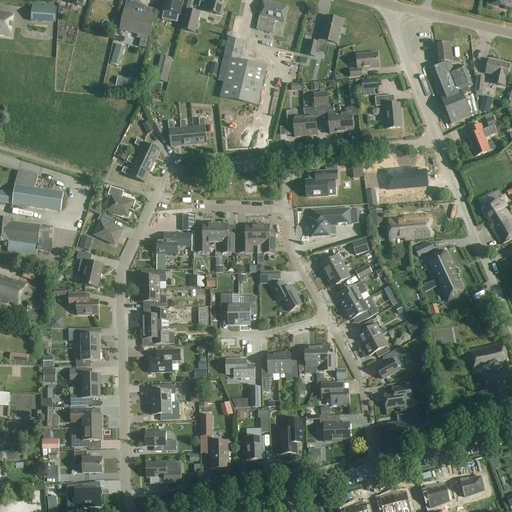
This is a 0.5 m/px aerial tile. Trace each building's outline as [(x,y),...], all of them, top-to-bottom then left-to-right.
[(150,37),(157,9),(148,7),(149,0),(126,0),(119,30),(135,34),(150,37)] [(165,0),(162,15),(180,19),(184,0),(165,0)] [(199,0),(199,1),(209,3),(206,13),(221,16),(225,0),(199,0)] [(511,8),(511,0),(492,0),(491,4),(510,9),(510,8),(511,8)] [(283,23),(287,8),(262,3),(256,30),(273,34),(275,21),(283,23)] [(31,22),(41,22),(42,21),(56,22),(57,8),(32,6),(31,22)] [(195,34),(200,13),(185,10),(180,30),(195,34)] [(0,33),(5,35),(6,25),(11,25),(13,15),(0,13),(0,33)] [(336,45),(341,21),(325,18),(322,33),(320,32),(318,41),(336,45)] [(257,107),(267,67),(239,61),(244,42),(228,38),(218,81),(224,82),(220,98),(257,107)] [(315,58),(318,43),(309,41),(306,56),(315,58)] [(118,67),(124,47),(116,44),(110,65),(118,67)] [(436,64),(452,62),(450,44),(434,46),(436,64)] [(349,78),(361,77),(360,70),(378,69),(376,54),(356,56),(357,70),(349,70),(349,78)] [(157,72),(169,75),(173,59),(161,56),(157,72)] [(506,78),(509,65),(489,60),(485,74),(493,76),(491,84),(503,87),(506,78)] [(453,71),(450,63),(429,71),(450,125),(470,117),(462,95),(470,91),(468,86),(469,85),(462,67),(453,71)] [(212,64),(209,75),(215,77),(218,65),(212,64)] [(483,93),(485,78),(476,77),(475,92),(483,93)] [(362,92),(379,90),(378,81),(361,82),(362,92)] [(320,107),(319,93),(312,94),(314,108),(320,107)] [(319,93),(320,107),(328,107),(327,93),(319,93)] [(391,105),(390,96),(374,98),(375,108),(384,107),(386,130),(401,129),(399,105),(391,105)] [(482,98),(479,112),(489,114),(492,100),(482,98)] [(346,115),(339,116),(340,134),(353,133),(350,109),(345,110),(346,115)] [(310,118),(303,118),(305,137),(316,136),(314,111),(310,111),(310,118)] [(340,134),(339,116),(333,116),(333,111),(328,111),(330,135),(340,134)] [(305,137),(303,118),(297,119),(296,112),(286,113),(287,126),(293,126),(294,138),(305,137)] [(493,118),(486,121),(488,128),(495,125),(493,118)] [(192,128),(194,145),(206,144),(204,119),(198,120),(198,128),(192,128)] [(169,147),(182,146),(179,121),(180,129),(174,130),(173,122),(167,122),(169,147)] [(179,121),(182,146),(194,145),(192,128),(185,129),(185,121),(179,121)] [(157,138),(164,135),(159,124),(152,127),(157,138)] [(476,158),(489,153),(480,132),(483,131),(480,125),(467,130),(470,137),(467,138),(476,158)] [(138,154),(154,161),(159,150),(136,140),(134,145),(141,148),(138,154)] [(121,153),(118,159),(125,162),(128,156),(121,153)] [(126,163),(133,166),(133,165),(149,173),(154,161),(138,154),(136,160),(128,157),(126,163)] [(360,162),(351,163),(354,179),(362,178),(360,162)] [(133,165),(133,166),(131,171),(124,168),(121,173),(144,184),(149,173),(133,165)] [(417,186),(426,185),(425,173),(416,174),(416,171),(385,174),(386,192),(397,191),(396,185),(408,184),(409,190),(417,189),(417,186)] [(13,193),(11,206),(60,213),(63,194),(34,190),(38,177),(19,172),(14,187),(13,193)] [(337,172),(319,173),(315,173),(315,181),(305,182),(305,191),(307,191),(307,199),(335,197),(334,182),(337,181),(337,172)] [(130,213),(133,202),(121,198),(123,192),(110,188),(107,196),(110,197),(106,211),(127,217),(128,212),(130,213)] [(0,203),(11,206),(13,193),(0,191),(0,203)] [(375,199),(367,199),(368,207),(376,207),(375,199)] [(498,204),(496,200),(480,208),(488,222),(486,223),(500,246),(511,239),(511,223),(504,208),(505,207),(502,201),(498,204)] [(350,226),(350,225),(357,225),(356,211),(349,211),(349,210),(312,212),(313,219),(309,219),(310,238),(329,237),(329,227),(350,226)] [(117,241),(122,231),(111,226),(113,220),(100,214),(97,221),(100,222),(94,236),(114,245),(116,240),(117,241)] [(180,214),(180,230),(191,230),(192,214),(180,214)] [(429,239),(427,215),(402,217),(402,222),(387,223),(388,238),(403,238),(403,240),(429,239)] [(382,217),(371,218),(372,229),(383,228),(382,217)] [(37,257),(41,226),(11,223),(11,221),(0,219),(0,241),(9,243),(7,254),(37,257)] [(215,244),(215,226),(203,226),(203,239),(197,239),(197,254),(208,254),(208,244),(215,244)] [(215,226),(215,244),(222,244),(222,254),(233,254),(233,239),(228,239),(228,226),(215,226)] [(257,246),(257,226),(245,226),(245,236),(239,236),(239,254),(251,254),(251,247),(257,246)] [(257,226),(257,246),(263,247),(263,254),(275,254),(275,242),(275,231),(269,231),(269,226),(257,226)] [(76,229),(58,229),(57,243),(76,244),(76,229)] [(156,241),(155,255),(177,255),(177,247),(189,247),(190,235),(171,234),(171,241),(156,241)] [(82,238),(79,247),(89,250),(92,241),(82,238)] [(355,256),(369,252),(366,242),(352,246),(355,256)] [(346,244),(335,246),(336,252),(344,250),(345,255),(339,256),(339,258),(348,256),(346,244)] [(424,246),(415,250),(418,258),(432,252),(428,244),(424,246)] [(97,289),(102,266),(90,263),(91,255),(78,252),(76,260),(80,261),(77,273),(83,274),(81,285),(97,289)] [(442,252),(427,259),(433,273),(435,272),(439,280),(453,273),(449,266),(451,265),(446,253),(443,254),(442,252)] [(325,277),(344,267),(338,256),(319,267),(325,277)] [(366,261),(370,268),(375,265),(371,258),(366,261)] [(21,280),(23,267),(12,265),(9,278),(21,280)] [(360,280),(372,274),(368,266),(355,273),(360,280)] [(344,267),(325,277),(331,288),(350,278),(344,267)] [(381,270),(370,276),(373,282),(384,276),(381,270)] [(141,290),(158,289),(158,282),(164,282),(164,271),(152,271),(153,277),(140,277),(141,290)] [(260,281),(280,281),(280,273),(260,273),(260,281)] [(453,273),(439,280),(443,288),(440,289),(447,303),(462,296),(461,293),(464,292),(458,280),(456,281),(453,273)] [(0,301),(17,308),(25,286),(8,280),(7,282),(2,280),(3,278),(0,276),(0,301)] [(204,289),(204,278),(190,277),(190,288),(204,289)] [(207,289),(215,288),(215,279),(207,280),(207,289)] [(286,290),(283,283),(271,289),(279,303),(282,301),(288,313),(301,305),(291,287),(286,290)] [(344,312),(362,302),(361,301),(363,300),(360,296),(366,293),(360,283),(345,291),(338,295),(341,301),(339,302),(344,312)] [(406,286),(399,288),(403,299),(410,297),(406,286)] [(158,289),(141,290),(141,302),(153,302),(153,308),(165,307),(165,296),(158,296),(158,289)] [(77,308),(77,317),(98,316),(98,301),(90,301),(86,301),(86,294),(69,295),(69,308),(77,308)] [(239,326),(238,306),(232,306),(232,295),(220,295),(221,313),(227,313),(228,327),(239,326)] [(238,306),(239,326),(250,326),(250,316),(257,316),(257,298),(239,298),(239,306),(238,306)] [(362,302),(344,312),(349,322),(362,315),(365,321),(379,314),(373,303),(365,308),(362,302)] [(399,305),(394,308),(398,315),(403,312),(399,305)] [(436,305),(429,307),(432,317),(439,315),(436,305)] [(203,326),(210,326),(210,308),(202,309),(203,326)] [(142,327),(161,327),(161,321),(166,321),(166,310),(153,310),(153,316),(141,317),(142,327)] [(21,323),(23,318),(8,312),(6,318),(21,323)] [(59,327),(60,316),(50,316),(50,327),(59,327)] [(363,346),(381,336),(386,334),(383,329),(378,331),(375,326),(374,326),(371,321),(360,327),(363,332),(357,336),(363,346)] [(417,322),(409,326),(414,335),(421,331),(417,322)] [(161,327),(142,327),(142,338),(153,338),(153,344),(173,344),(172,332),(161,333),(161,327)] [(89,337),(89,330),(75,331),(75,343),(81,343),(81,350),(99,350),(99,337),(89,337)] [(381,336),(363,346),(369,357),(375,354),(377,359),(389,353),(386,348),(387,347),(381,336)] [(473,372),(508,366),(502,344),(468,351),(473,372)] [(309,368),(316,368),(315,347),(304,347),(304,360),(298,360),(298,373),(309,373),(309,368)] [(315,347),(316,368),(323,368),(323,373),(334,372),(333,360),(327,360),(327,347),(315,347)] [(99,350),(81,350),(81,358),(76,358),(76,369),(90,369),(90,363),(99,363),(99,350)] [(150,373),(171,373),(171,361),(179,361),(179,350),(165,350),(165,358),(150,358),(150,373)] [(382,380),(397,372),(395,368),(402,365),(395,351),(384,357),(387,363),(376,369),(382,380)] [(278,354),(279,374),(285,374),(286,383),(297,383),(296,366),(290,366),(290,353),(278,354)] [(272,375),(279,374),(278,354),(267,354),(267,367),(261,367),(261,393),(270,393),(269,379),(272,379),(272,375)] [(28,363),(28,356),(10,355),(9,362),(28,363)] [(43,358),(43,369),(52,369),(51,357),(43,358)] [(234,379),(254,379),(254,366),(246,366),(246,361),(226,361),(226,376),(234,376),(234,379)] [(53,370),(43,370),(44,384),(54,384),(53,370)] [(195,371),(195,379),(207,379),(206,370),(198,371),(195,371)] [(76,382),(76,390),(100,389),(100,377),(92,377),(92,371),(70,372),(70,382),(76,382)] [(335,380),(345,379),(344,371),(335,372),(335,380)] [(488,393),(508,389),(505,373),(484,377),(488,393)] [(426,383),(422,389),(426,392),(431,386),(426,383)] [(344,384),(334,385),(321,385),(321,400),(331,399),(331,407),(347,406),(348,410),(347,391),(345,391),(344,384)] [(152,403),(170,403),(170,395),(176,394),(175,385),(161,385),(161,392),(151,392),(152,403)] [(188,394),(197,393),(197,385),(187,385),(188,394)] [(409,387),(398,389),(392,389),(393,395),(383,397),(385,409),(405,407),(404,400),(411,400),(409,387)] [(251,409),(260,409),(260,388),(250,388),(251,409)] [(44,399),(53,399),(53,389),(43,389),(44,399)] [(100,389),(76,390),(75,390),(75,397),(71,397),(71,407),(93,407),(93,401),(101,401),(100,389)] [(424,403),(425,411),(435,409),(434,401),(424,403)] [(170,403),(152,403),(152,415),(161,414),(162,421),(176,420),(176,411),(170,411),(170,403)] [(306,417),(329,415),(329,407),(305,408),(306,417)] [(83,424),(83,430),(101,429),(101,417),(94,417),(93,411),(72,412),(72,424),(83,424)] [(427,425),(435,424),(433,411),(425,413),(427,425)] [(398,442),(412,440),(410,431),(418,430),(416,414),(400,416),(401,423),(388,425),(390,442),(398,440),(398,442)] [(201,437),(212,437),(212,416),(201,416),(201,437)] [(339,425),(338,416),(319,417),(319,426),(323,426),(324,443),(341,442),(341,441),(349,441),(349,424),(339,425)] [(261,433),(269,433),(268,418),(260,419),(261,433)] [(281,455),(296,454),(296,444),(303,444),(302,420),(287,421),(287,430),(280,430),(281,455)] [(14,424),(14,432),(27,432),(27,424),(14,424)] [(101,429),(83,430),(83,437),(73,438),(74,443),(72,443),(72,449),(89,449),(89,442),(102,442),(101,429)] [(45,439),(55,438),(54,430),(44,431),(45,439)] [(165,441),(165,432),(146,432),(146,445),(161,445),(162,452),(176,451),(176,441),(165,441)] [(247,461),(262,460),(262,438),(246,439),(247,461)] [(228,468),(228,442),(209,442),(209,452),(211,452),(211,468),(228,468)] [(87,460),(87,453),(76,453),(76,468),(84,468),(84,475),(103,475),(102,460),(87,460)] [(19,470),(21,463),(14,461),(12,468),(19,470)] [(181,482),(181,471),(181,463),(167,463),(146,463),(146,478),(164,479),(164,482),(181,482)] [(464,498),(482,491),(479,477),(459,481),(464,498)] [(100,501),(100,499),(100,495),(98,495),(98,492),(93,492),(93,483),(83,485),(67,486),(66,487),(66,488),(66,498),(75,498),(75,511),(76,511),(80,511),(84,510),(84,507),(89,507),(100,507),(100,501)] [(429,509),(448,502),(444,485),(424,488),(424,491),(429,508),(429,509)] [(408,511),(404,495),(391,496),(392,499),(395,511),(408,511)] [(381,511),(395,511),(392,499),(391,496),(379,502),(381,511)] [(56,498),(48,499),(49,510),(57,509),(56,498)]
